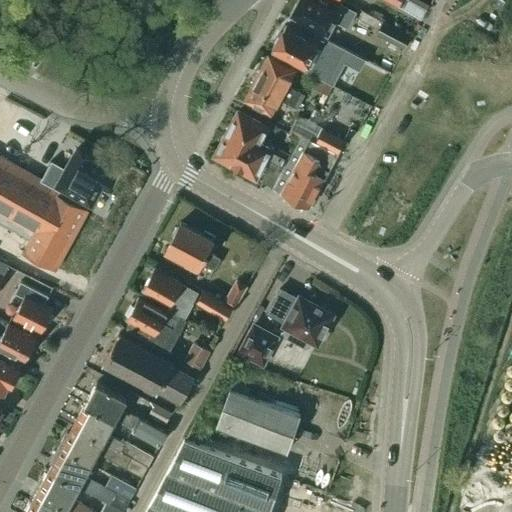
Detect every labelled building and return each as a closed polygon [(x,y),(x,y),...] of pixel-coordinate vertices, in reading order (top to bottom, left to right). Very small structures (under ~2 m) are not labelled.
[(338,7),(324,0),(299,0),(299,2),(296,3),(293,9),(293,12),(291,15),(326,34),(333,19),(348,26),(356,12),(340,3),(338,7)] [(429,5),(420,0),(387,0),(399,6),(402,0),(409,0),(427,9),(429,5)] [(363,11),(360,18),(376,27),(380,20),(363,11)] [(382,21),(376,33),(405,48),(411,36),(382,21)] [(316,32),(312,40),(286,26),(280,37),(277,39),(274,45),(274,48),(273,51),(305,67),(304,69),(327,81),(345,47),(316,32)] [(268,55),(256,78),(301,102),(305,95),(287,85),(295,70),(268,55)] [(139,88),(144,79),(131,72),(126,81),(139,88)] [(256,78),(244,100),(271,114),(279,99),(297,109),(301,102),(256,78)] [(321,79),(317,87),(327,92),(331,85),(321,79)] [(274,189),(291,155),(261,139),(267,126),(238,111),(215,155),(256,177),(265,160),(272,163),(262,182),(274,189)] [(291,155),(274,189),(309,207),(344,140),(323,129),(323,130),(311,124),(309,118),(297,117),(288,134),(299,139),(291,155)] [(50,172),(45,182),(60,190),(58,194),(69,200),(73,191),(91,201),(91,202),(102,183),(108,186),(116,172),(90,157),(91,156),(86,153),(77,148),(66,168),(55,162),(50,172)] [(91,201),(73,191),(69,200),(58,194),(60,190),(45,182),(0,156),(0,208),(37,229),(25,252),(55,268),(87,210),(86,210),(91,201)] [(202,233),(181,222),(166,250),(197,267),(201,260),(215,268),(220,259),(206,251),(214,237),(203,231),(202,233)] [(170,305),(168,309),(187,319),(189,321),(198,305),(193,303),(199,292),(154,268),(142,290),(170,305)] [(246,286),(237,280),(225,301),(234,306),(246,286)] [(41,332),(53,308),(44,304),(48,296),(21,282),(15,293),(23,297),(13,317),(41,332)] [(312,340),(316,342),(331,314),(299,297),(298,299),(279,289),(266,313),(285,323),(285,325),(286,326),(283,331),(284,336),(305,347),(309,345),(312,340)] [(204,291),(197,302),(225,318),(232,307),(204,291)] [(168,353),(187,319),(168,309),(166,312),(138,297),(127,319),(130,321),(125,330),(168,353)] [(36,338),(8,324),(0,339),(0,350),(7,354),(8,352),(25,361),(30,351),(32,350),(35,343),(35,341),(36,338)] [(276,338),(253,326),(240,350),(263,363),(276,338)] [(118,334),(102,364),(155,393),(157,389),(181,402),(194,378),(171,365),(172,363),(118,334)] [(194,342),(184,360),(200,369),(210,351),(194,342)] [(12,386),(20,370),(0,360),(0,394),(3,396),(8,385),(12,386)] [(97,380),(85,404),(114,420),(159,444),(166,432),(121,408),(127,396),(97,380)] [(217,425),(287,450),(300,414),(230,389),(217,425)] [(114,420),(85,404),(73,425),(148,466),(153,456),(126,441),(125,443),(107,434),(114,420)] [(158,405),(152,416),(165,423),(171,412),(158,405)] [(148,466),(73,425),(69,433),(67,431),(59,446),(91,463),(97,452),(142,476),(148,466)] [(183,441),(145,511),(267,511),(281,475),(183,441)] [(91,463),(59,446),(51,461),(53,462),(48,470),(79,486),(78,487),(124,511),(130,500),(84,476),(91,463)] [(79,486),(48,470),(36,493),(71,511),(90,511),(91,510),(72,499),(78,487),(79,486)] [(71,511),(36,493),(25,511),(71,511)]
